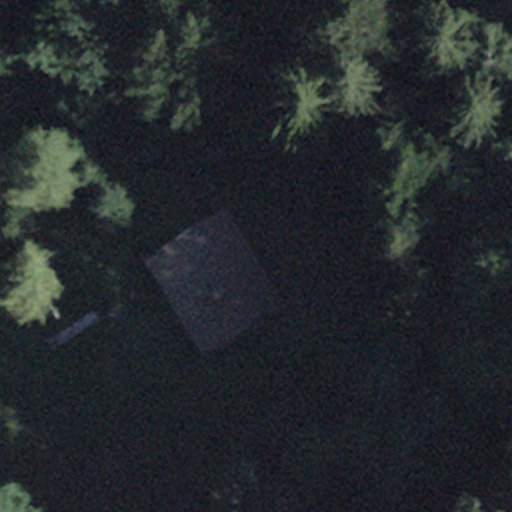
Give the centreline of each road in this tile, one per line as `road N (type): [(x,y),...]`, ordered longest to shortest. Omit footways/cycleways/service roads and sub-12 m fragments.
road 1 (track): [(0,111),(91,69),(178,47),(477,0)]
road 2 (track): [(260,376),(179,411),(71,418),(0,407)]
